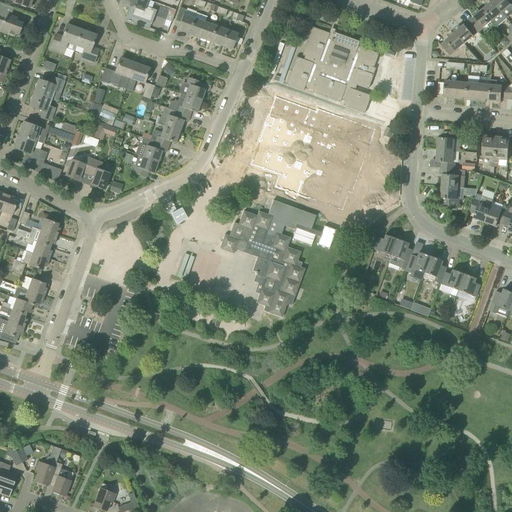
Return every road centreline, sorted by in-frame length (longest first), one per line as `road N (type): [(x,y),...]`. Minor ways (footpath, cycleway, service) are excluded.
road 1 (residential): [(240,71),(198,167),(95,220)]
road 2 (secondary): [(30,395),(215,456)]
road 3 (secondary): [(215,456),(169,429),(36,381)]
road 4 (residential): [(36,381),(95,220)]
road 5 (residential): [(240,71),(126,36),(105,0)]
road 6 (residential): [(0,140),(53,0)]
road 7 (unknown): [(242,171),(290,107),(313,106),(354,123)]
road 8 (unknown): [(175,183),(203,246),(262,269)]
road 9 (residential): [(409,196),(416,214),(435,227),(511,260)]
